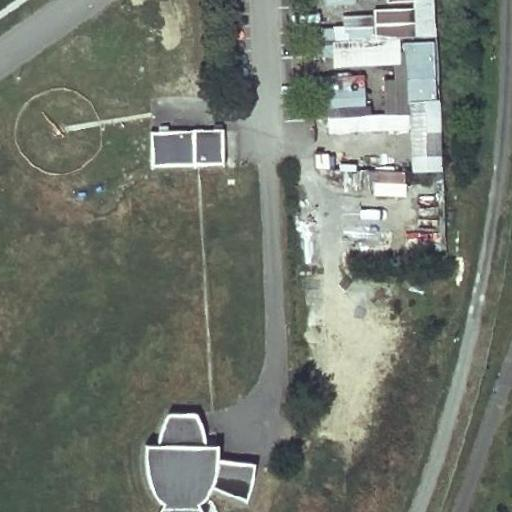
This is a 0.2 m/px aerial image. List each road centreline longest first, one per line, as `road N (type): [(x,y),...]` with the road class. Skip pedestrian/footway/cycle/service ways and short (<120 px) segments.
road 1 (track): [(506,0),(495,199),(468,349),(416,511)]
road 2 (unclassified): [(263,0),(274,365),(258,427)]
